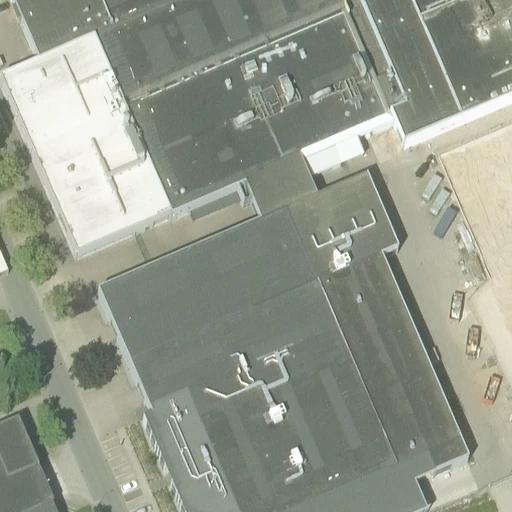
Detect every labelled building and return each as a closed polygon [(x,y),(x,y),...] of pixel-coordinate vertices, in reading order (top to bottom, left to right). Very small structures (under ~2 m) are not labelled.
[(8,0),(38,68),(36,69),(41,80),(39,84),(42,90),(46,91),(48,96),(46,99),(49,105),(52,107),(54,111),(53,115),(55,121),(59,122),(61,126),(59,130),(62,136),(66,138),(71,135),(85,168),(78,171),(111,249),(133,240),(244,192),(297,169),(333,154),(390,129),(335,0),(8,0)] [(511,0),(335,0),(390,129),(401,154),(511,106),(511,0)] [(333,154),(297,169),(304,186),(307,185),(340,171),(333,154)] [(304,186),(297,169),(244,192),(259,228),(315,203),(307,185),(304,186)] [(309,511),(428,461),(434,475),(454,466),(448,453),(459,448),(380,263),(397,256),(365,182),(315,203),(259,228),(148,275),(97,297),(150,422),(143,425),(180,511),(309,511)] [(0,433),(0,489),(35,474),(15,427),(0,433)] [(51,511),(50,510),(40,486),(35,474),(0,489),(0,511),(51,511)]
